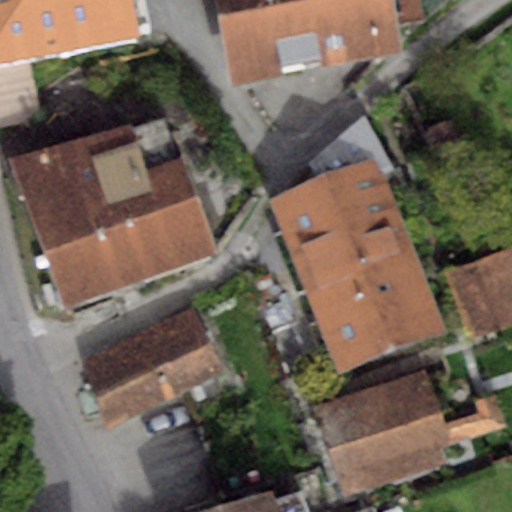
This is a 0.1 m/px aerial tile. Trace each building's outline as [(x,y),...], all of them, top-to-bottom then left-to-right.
[(125,0),(0,0),(0,121),(37,114),(26,57),(133,36),(125,0)] [(222,0),(238,78),(393,46),(387,17),(416,11),(413,0),(222,0)] [(318,159),(331,183),(369,167),(392,158),(363,116),(318,159)] [(126,132),(5,155),(64,305),(214,251),(181,162),(142,176),(126,132)] [(331,183),(277,206),(343,361),(435,322),(369,167),(331,183)] [(511,258),(511,256),(456,277),(477,332),(511,319),(511,258)] [(190,316),(90,362),(114,414),(214,369),(190,316)] [(421,375),(321,411),(351,495),(451,459),(447,447),(439,426),(421,375)] [(478,413),(439,426),(447,447),(505,428),(494,397),(474,403),(478,413)] [(273,489),(198,511),(311,511),(303,488),(276,498),(273,489)]
